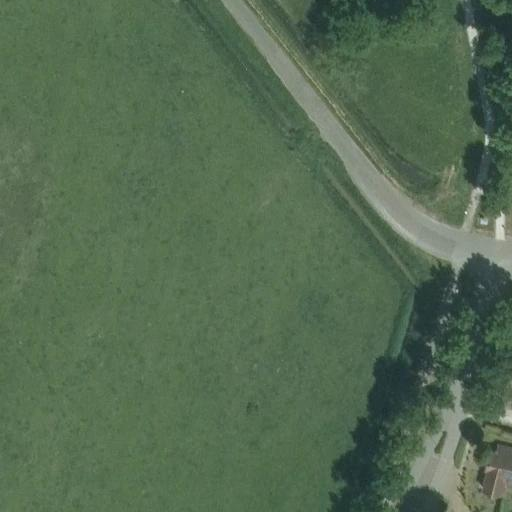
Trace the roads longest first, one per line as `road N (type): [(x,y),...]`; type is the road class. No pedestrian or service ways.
road 1 (unclassified): [(496,261),(414,232),(228,0)]
road 2 (unclassified): [(419,511),(496,261)]
